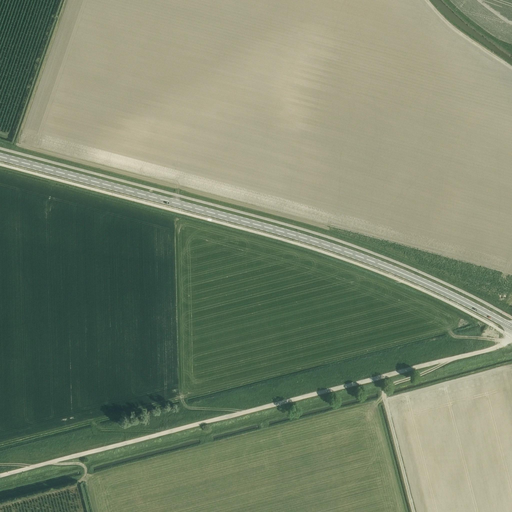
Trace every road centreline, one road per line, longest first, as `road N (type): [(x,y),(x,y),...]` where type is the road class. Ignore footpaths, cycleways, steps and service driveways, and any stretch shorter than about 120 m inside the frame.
road 1 (primary): [(511,327),(370,260),(0,156)]
road 2 (track): [(0,475),(511,338)]
road 3 (track): [(446,360),(383,391),(413,511)]
